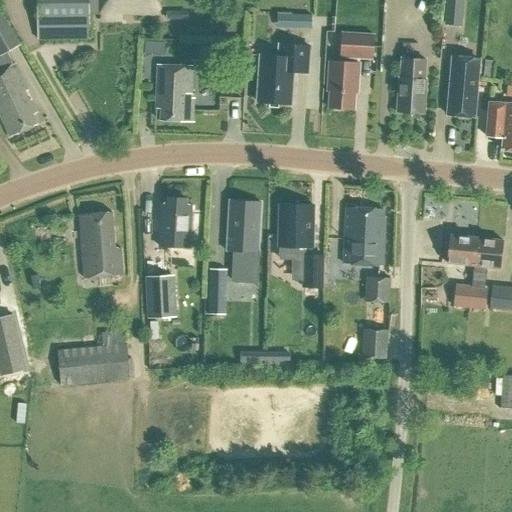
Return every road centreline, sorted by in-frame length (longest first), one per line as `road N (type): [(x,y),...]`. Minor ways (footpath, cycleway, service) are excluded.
road 1 (unclassified): [(0,199),(83,169),(140,159),(220,154),(408,170)]
road 2 (unclassified): [(391,511),(408,170)]
